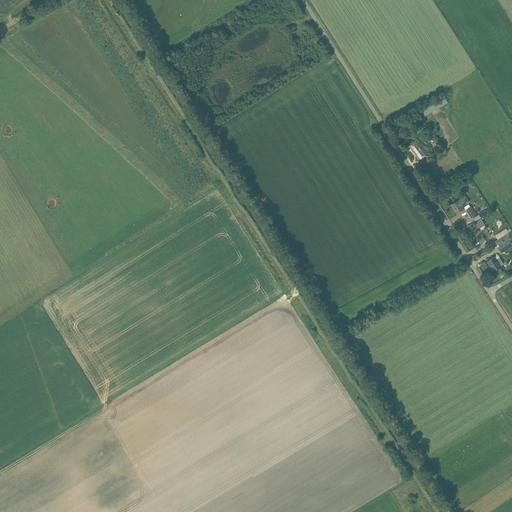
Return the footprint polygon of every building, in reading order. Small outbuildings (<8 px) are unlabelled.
[(425,116),(448,102),(445,97),(422,111),(425,116)] [(419,144),(416,139),(408,145),(419,159),(429,152),(421,142),(419,144)] [(458,199),(451,204),(453,207),(454,207),(457,212),(457,213),(464,208),(463,206),(470,201),(466,196),(459,200),(458,199)] [(465,210),(470,219),(477,215),(471,206),(465,210)] [(486,209),(479,214),(480,216),(481,217),(489,213),(488,211),(486,209)] [(475,221),(480,230),(487,226),(482,218),(475,221)] [(508,232),(494,241),(501,253),(511,245),(511,237),(508,232)] [(494,257),(487,261),(490,265),(491,265),(494,270),(497,268),(500,272),(505,269),(502,265),(504,264),(499,257),(496,259),(494,257)]
